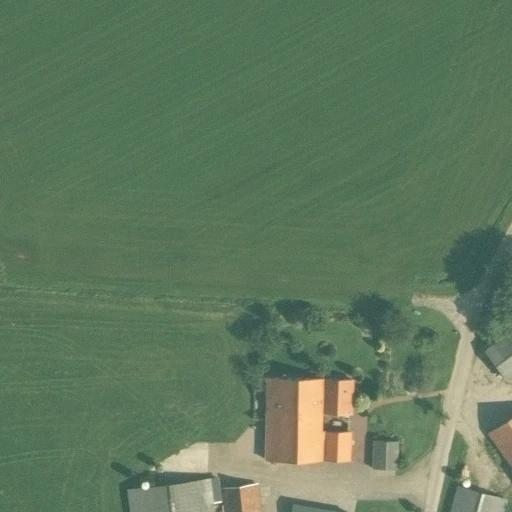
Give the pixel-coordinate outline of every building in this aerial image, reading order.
[(511,306),(502,314),(511,329),(483,350),(505,380),(511,374),(511,306)] [(303,402),(303,379),(267,378),(266,459),(348,460),(349,433),(320,432),(320,412),(320,402),(303,402)] [(351,380),(303,379),(303,402),(320,402),(320,412),(351,413),(351,380)] [(511,415),(488,433),(511,466),(511,415)] [(372,468),(397,469),(398,441),(372,440),(372,468)] [(126,489),(128,511),(214,511),(210,478),(126,489)] [(220,488),(223,511),(260,511),(257,483),(220,488)] [(448,511),(503,511),(507,499),(456,485),(448,511)] [(346,511),(292,502),(290,511),(346,511)]
